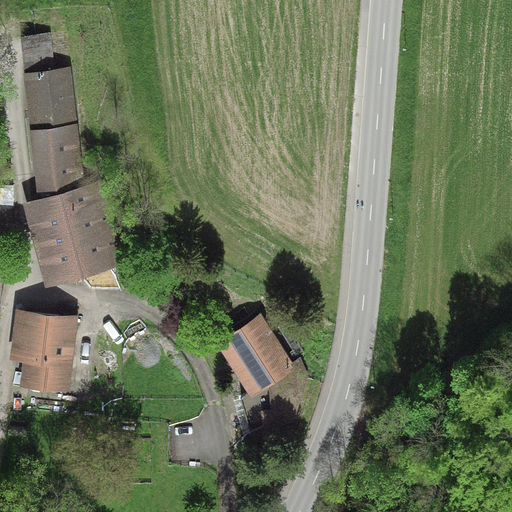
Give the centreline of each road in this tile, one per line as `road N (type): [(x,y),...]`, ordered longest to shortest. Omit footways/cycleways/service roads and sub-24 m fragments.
road 1 (tertiary): [(385,0),(358,326),(338,402),(292,511)]
road 2 (residential): [(228,511),(221,419),(207,378),(179,337),(145,311),(76,291),(20,293),(0,381)]
